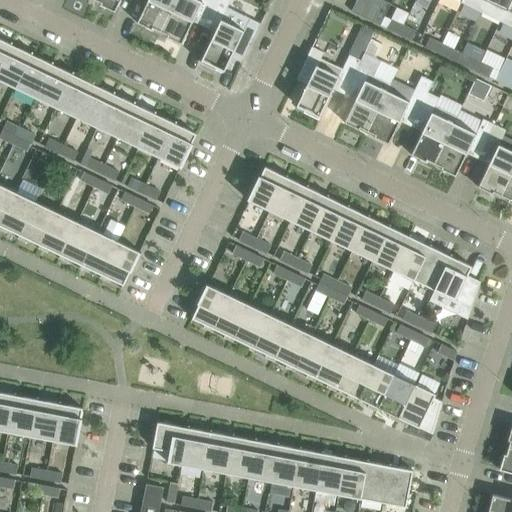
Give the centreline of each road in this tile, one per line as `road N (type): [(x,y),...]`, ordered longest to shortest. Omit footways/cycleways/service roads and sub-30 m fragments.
road 1 (residential): [(511,254),(244,124)]
road 2 (residential): [(0,2),(244,124)]
road 3 (residential): [(147,319),(244,124)]
road 4 (residential): [(450,511),(511,308)]
road 5 (residential): [(244,124),(303,0)]
